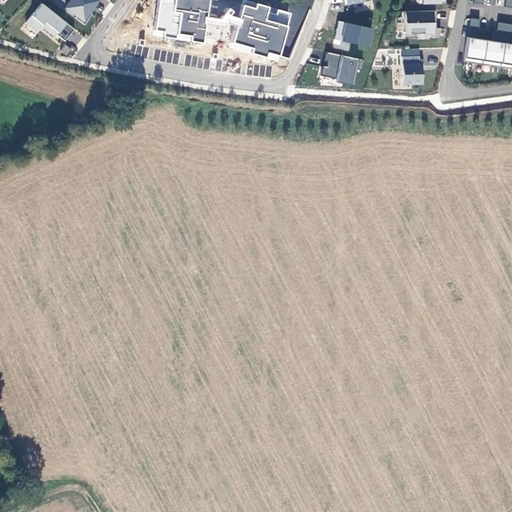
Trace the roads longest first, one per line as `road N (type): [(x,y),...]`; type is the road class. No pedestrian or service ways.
road 1 (residential): [(322,0),(283,81),(257,86),(100,56),(96,38),(123,0)]
road 2 (residential): [(511,88),(459,93),(446,82),(462,0)]
